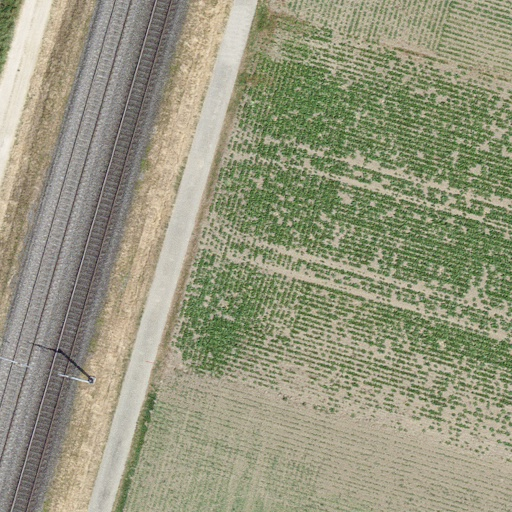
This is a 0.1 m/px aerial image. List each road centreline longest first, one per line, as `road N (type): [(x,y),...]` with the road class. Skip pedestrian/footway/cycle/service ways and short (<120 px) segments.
road 1 (track): [(99,511),(247,0)]
road 2 (track): [(39,0),(0,138)]
